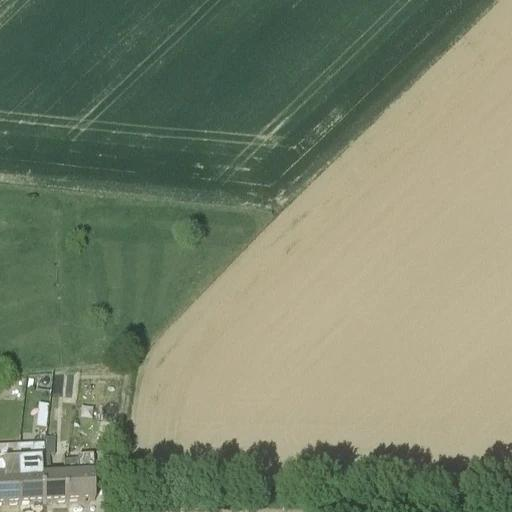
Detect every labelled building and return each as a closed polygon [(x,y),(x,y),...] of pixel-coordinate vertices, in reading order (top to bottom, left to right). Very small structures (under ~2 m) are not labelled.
[(46,424),(35,423),(35,430),(46,431),(46,426),(46,424)] [(54,458),(55,439),(44,439),(44,446),(44,457),(40,457),(43,505),(68,503),(67,474),(63,474),(46,475),(46,471),(49,471),(49,458),(54,458)] [(17,477),(19,506),(43,505),(40,457),(44,457),(44,446),(32,446),(32,462),(17,462),(18,477),(17,477)] [(93,482),(93,473),(92,457),(77,458),(77,461),(62,462),(63,474),(67,474),(68,503),(94,502),(93,482)] [(17,477),(18,477),(17,462),(0,463),(0,507),(19,506),(17,477)]
